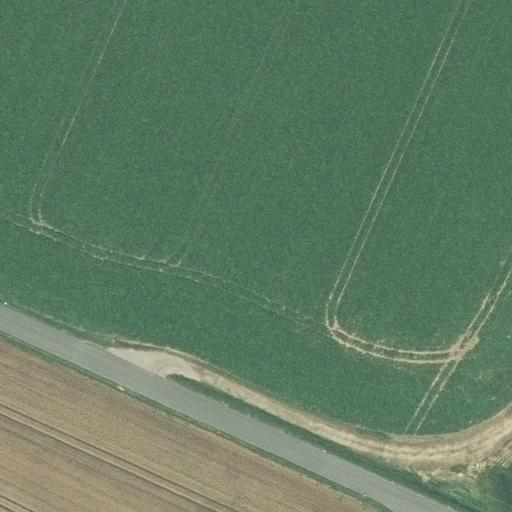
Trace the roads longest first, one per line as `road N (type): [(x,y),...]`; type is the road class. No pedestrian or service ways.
road 1 (unclassified): [(436,511),(0,314)]
road 2 (track): [(117,367),(161,364),(367,443),(434,446),(511,420)]
